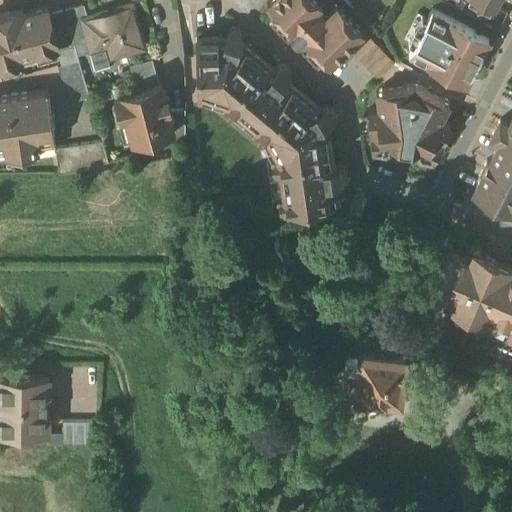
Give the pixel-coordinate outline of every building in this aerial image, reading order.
[(338,5),(326,17),(319,9),(323,5),(317,0),(272,0),(268,5),(276,13),(273,15),(291,34),(290,34),(300,44),(303,41),(321,60),(323,57),(331,66),(343,54),(346,57),(356,47),(353,44),(365,33),(338,5)] [(87,18),(84,19),(93,51),(93,52),(109,47),(112,57),(145,47),(133,5),(87,18)] [(424,5),(401,48),(402,49),(396,61),(414,70),(414,74),(422,74),(429,78),(429,77),(431,79),(437,67),(410,53),(433,9),(424,5)] [(83,7),(66,11),(79,55),(88,53),(93,51),(84,19),(87,18),(83,7)] [(48,8),(25,14),(24,9),(0,15),(0,65),(21,60),(19,52),(38,47),(42,50),(58,46),(59,45),(50,15),(48,8)] [(490,39),(433,9),(410,53),(437,67),(467,83),(490,39)] [(66,11),(50,15),(59,45),(58,46),(63,65),(80,60),(79,55),(66,11)] [(227,99),(253,51),(240,41),(242,35),(239,28),(239,27),(238,26),(237,27),(229,31),(227,36),(199,37),(198,37),(199,90),(201,90),(215,94),(227,99)] [(393,61),(371,38),(356,53),(378,76),(393,61)] [(109,47),(93,52),(93,51),(88,53),(93,69),(97,71),(112,67),(114,63),(112,57),(109,47)] [(267,132),(306,96),(286,80),(290,75),(289,66),(290,66),(289,65),(288,66),(280,66),(276,71),(253,51),(227,99),(225,102),(226,105),(261,135),(265,135),(267,132)] [(153,59),(130,65),(137,90),(160,84),(153,59)] [(63,65),(59,66),(66,91),(76,88),(80,100),(91,96),(80,60),(63,65)] [(414,70),(396,61),(383,85),(384,89),(416,84),(445,100),(450,102),(444,113),(441,120),(451,125),(466,97),(431,79),(429,77),(429,78),(422,74),(414,74),(414,70)] [(137,90),(117,96),(122,116),(124,115),(127,117),(134,141),(173,131),(176,130),(171,110),(166,93),(164,93),(162,84),(160,84),(137,90)] [(384,89),(383,89),(384,101),(379,101),(380,109),(369,110),(374,148),(434,159),(451,125),(441,120),(444,113),(440,110),(445,100),(416,84),(384,89)] [(48,90),(0,96),(0,149),(6,148),(7,155),(40,150),(39,143),(55,141),(56,147),(57,147),(48,90)] [(280,156),(333,149),(328,122),(334,119),(336,110),(337,110),(336,109),(335,109),(327,107),(322,109),(306,96),(267,132),(274,144),(280,156)] [(186,109),(175,110),(171,110),(176,130),(173,131),(177,143),(186,141),(187,141),(187,105),(186,105),(186,109)] [(511,120),(510,125),(501,120),(491,139),(500,144),(490,162),(488,161),(483,171),(485,172),(474,192),(511,211),(511,120)] [(57,147),(56,147),(60,172),(68,173),(109,162),(103,141),(57,147)] [(333,149),(280,156),(277,157),(275,160),(281,205),(284,207),(340,199),(340,198),(337,181),(343,180),(348,173),(349,173),(349,171),(348,172),(341,166),(335,167),(333,149)] [(511,271),(511,267),(469,249),(468,253),(449,245),(430,289),(449,297),(446,303),(479,318),(490,323),(493,316),(509,324),(507,328),(509,329),(511,323),(511,272),(511,271)] [(397,256),(384,254),(383,265),(396,266),(397,256)] [(511,323),(509,329),(507,328),(509,324),(493,316),(490,323),(479,318),(472,333),(511,350),(511,323)] [(380,332),(349,329),(346,352),(347,352),(345,372),(359,374),(356,395),(365,396),(364,409),(391,412),(392,399),(401,400),(402,392),(409,393),(413,358),(394,356),(395,349),(379,347),(380,332)] [(50,377),(0,376),(0,432),(49,433),(49,409),(47,409),(47,401),(49,401),(50,377)] [(98,422),(63,421),(63,445),(97,445),(98,422)] [(53,445),(27,444),(27,472),(1,472),(0,472),(0,499),(6,499),(5,511),(53,511),(53,468),(53,445)]
